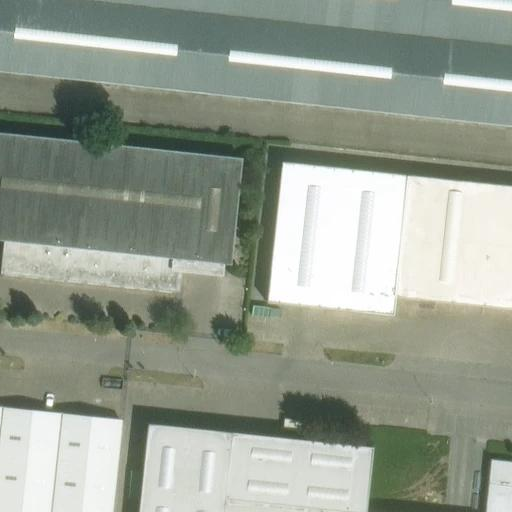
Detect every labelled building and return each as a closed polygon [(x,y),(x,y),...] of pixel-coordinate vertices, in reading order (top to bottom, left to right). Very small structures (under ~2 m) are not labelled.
[(511,0),(0,0),(0,73),(511,127),(511,0)] [(182,262),(223,266),(230,267),(241,160),(0,135),(0,242),(3,243),(0,269),(0,275),(178,294),(182,262)] [(511,188),(280,163),(266,303),(392,316),(394,298),(511,310),(511,188)] [(0,511),(110,511),(120,422),(0,409),(0,511)] [(511,511),(511,462),(489,461),(484,511),(361,511),(368,449),(239,435),(146,426),(137,511),(511,511)]
